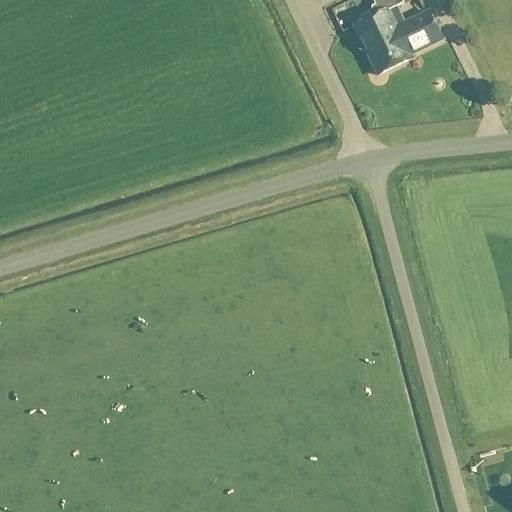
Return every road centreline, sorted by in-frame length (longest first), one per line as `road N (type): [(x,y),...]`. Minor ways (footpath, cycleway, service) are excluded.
road 1 (tertiary): [(368,164),(0,280)]
road 2 (unclassified): [(462,511),(368,164)]
road 3 (track): [(288,0),(368,164)]
road 4 (tertiary): [(511,148),(368,164)]
